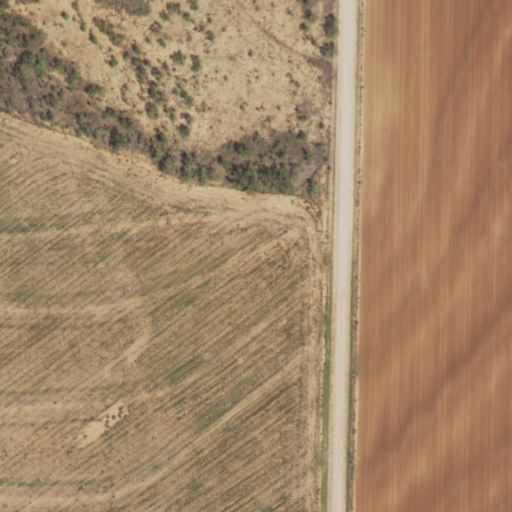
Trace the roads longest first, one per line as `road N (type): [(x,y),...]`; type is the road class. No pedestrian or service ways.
road 1 (residential): [(341,511),(349,0)]
road 2 (track): [(348,79),(211,0)]
